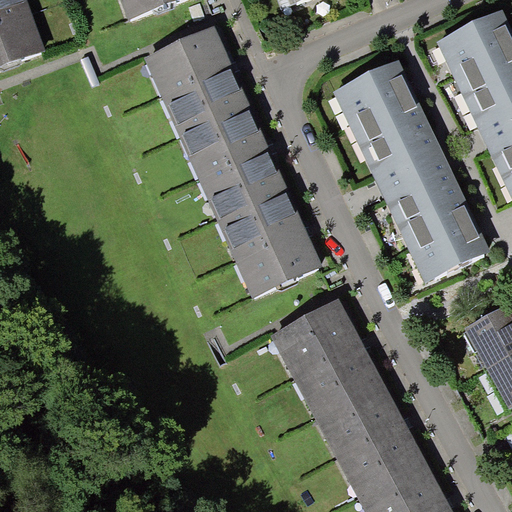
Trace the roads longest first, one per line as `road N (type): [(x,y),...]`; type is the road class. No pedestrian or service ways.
road 1 (residential): [(272,78),(495,511)]
road 2 (track): [(219,511),(0,270)]
road 3 (residential): [(444,0),(272,78)]
